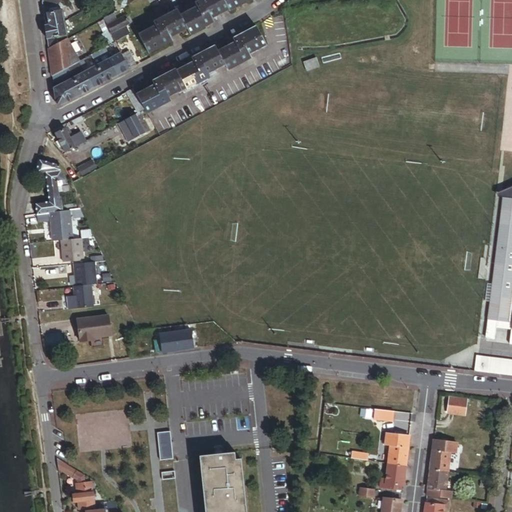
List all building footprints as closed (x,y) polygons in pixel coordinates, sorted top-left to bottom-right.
[(44,13),(63,5),(61,0),(58,0),(43,5),(44,13)] [(172,44),(170,40),(186,31),(189,37),(212,25),(210,21),(227,13),(228,14),(252,1),(251,0),(201,0),(193,4),(195,9),(178,18),(176,13),(153,25),(154,28),(138,36),(148,56),(172,44)] [(50,29),(65,27),(63,14),(48,16),(48,20),(50,29)] [(126,28),(133,26),(129,18),(114,23),(112,18),(107,21),(113,38),(128,33),(126,28)] [(49,52),(67,43),(65,27),(50,29),(46,29),(47,40),(49,52)] [(172,107),(170,102),(186,93),(187,96),(212,83),(210,79),(226,70),(230,77),(254,64),(252,60),(269,51),(258,31),(234,44),(235,47),(219,56),(216,51),(192,64),(194,67),(177,76),(176,74),(152,87),(154,90),(136,100),(144,114),(147,120),(172,107)] [(104,40),(109,49),(115,46),(110,37),(104,40)] [(80,65),(81,64),(69,43),(68,44),(67,43),(49,52),(50,62),(52,79),(68,71),(80,65)] [(104,52),(107,58),(118,52),(115,46),(109,49),(104,52)] [(94,64),(107,58),(104,52),(91,59),(94,64)] [(128,71),(134,68),(127,54),(121,58),(128,71)] [(129,72),(128,71),(121,58),(120,56),(109,62),(117,78),(129,72)] [(80,65),(83,70),(94,64),(91,59),(81,64),(80,65)] [(303,65),(307,74),(319,69),(316,60),(303,65)] [(105,85),(117,78),(109,62),(96,69),(105,85)] [(68,71),(71,77),(83,70),(80,65),(68,71)] [(94,91),(105,85),(96,69),(85,75),(94,91)] [(53,86),(71,77),(68,71),(52,79),(53,86)] [(82,98),(94,91),(85,75),(73,81),(82,98)] [(61,108),(82,98),(73,81),(54,91),(55,99),(56,108),(61,108)] [(139,116),(144,114),(136,100),(133,93),(128,96),(132,104),(130,105),(137,118),(139,116)] [(135,143),(149,135),(139,116),(137,118),(125,124),(131,134),(135,143)] [(82,120),(70,126),(72,129),(83,123),(82,120)] [(116,129),(121,139),(131,134),(125,124),(116,129)] [(81,136),(73,140),(67,127),(53,134),(56,139),(58,143),(61,150),(65,156),(86,146),(81,136)] [(126,148),(135,143),(131,134),(121,139),(123,142),(126,148)] [(68,208),(62,208),(60,199),(58,199),(56,190),(61,189),(68,188),(59,169),(39,163),(38,169),(35,178),(45,179),(47,190),(49,205),(35,207),(36,218),(49,216),(66,214),(80,212),(71,193),(63,195),(68,208)] [(85,167),(89,175),(96,172),(92,164),(85,167)] [(78,171),(82,179),(89,175),(85,167),(78,171)] [(511,190),(498,197),(497,199),(502,200),(503,198),(504,198),(511,198),(511,190)] [(511,198),(504,198),(493,287),(490,305),(488,323),(486,341),(494,342),(496,330),(496,324),(511,326),(511,332),(511,198)] [(60,244),(70,243),(66,214),(49,216),(50,229),(52,245),(60,244)] [(62,266),(82,264),(80,242),(70,243),(60,244),(61,255),(62,266)] [(90,288),(97,287),(95,265),(72,268),(74,279),(75,290),(90,288)] [(75,313),(93,311),(90,288),(75,290),(72,291),(75,313)] [(95,343),(111,340),(108,321),(77,325),(79,335),(81,348),(92,346),(91,343),(95,343)] [(155,356),(173,354),(171,335),(170,331),(160,332),(160,335),(158,336),(159,342),(153,343),(155,356)] [(173,354),(193,351),(191,333),(171,335),(173,354)] [(324,352),(354,356),(355,351),(325,347),(324,352)] [(511,379),(511,363),(476,359),(474,375),(511,379)] [(467,416),(469,400),(451,398),(449,414),(467,416)] [(394,422),(395,412),(376,410),(374,419),(394,422)] [(174,458),(171,431),(158,432),(161,459),(174,458)] [(407,469),(411,438),(388,435),(386,449),(391,450),(389,466),(407,469)] [(449,472),(451,457),(455,457),(457,447),(435,445),(432,470),(449,472)] [(247,511),(242,458),(237,459),(236,452),(200,455),(205,511),(247,511)] [(369,463),(370,456),(353,454),(352,461),(369,463)] [(404,486),(407,469),(389,466),(387,479),(382,478),(381,487),(402,490),(403,486),(404,486)] [(176,478),(175,469),(162,470),(162,479),(176,478)] [(96,507),(95,496),(94,484),(93,483),(86,483),(85,474),(78,470),(73,478),(77,481),(78,483),(76,484),(77,493),(78,503),(79,510),(96,507)] [(447,490),(449,472),(432,470),(429,496),(453,499),(454,491),(447,490)] [(375,500),(376,490),(362,488),(361,498),(375,500)] [(401,511),(403,501),(385,499),(382,511),(401,511)] [(443,511),(444,510),(449,510),(450,501),(432,499),(432,501),(430,501),(430,504),(427,504),(426,511),(443,511)]
